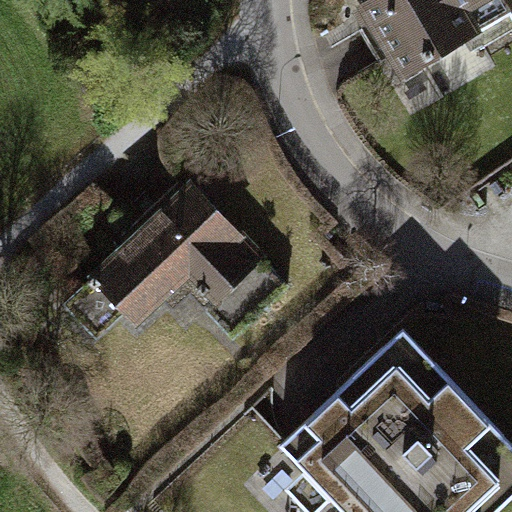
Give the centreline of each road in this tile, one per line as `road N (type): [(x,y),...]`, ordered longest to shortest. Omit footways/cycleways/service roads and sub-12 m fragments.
road 1 (residential): [(272,28),(283,79),(318,159),(378,226),(511,282)]
road 2 (residential): [(272,28),(227,43),(113,149)]
road 3 (track): [(113,149),(0,261)]
road 4 (track): [(0,404),(88,511)]
